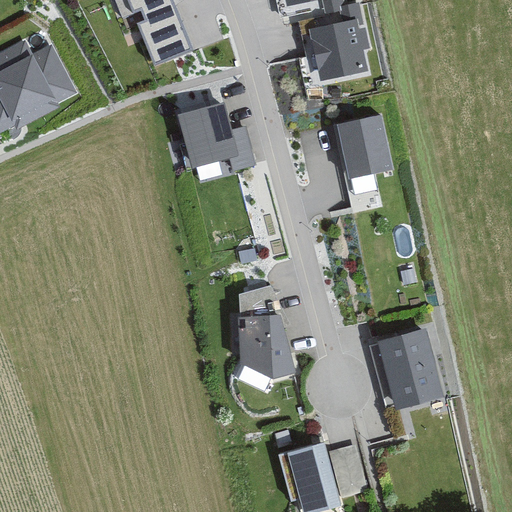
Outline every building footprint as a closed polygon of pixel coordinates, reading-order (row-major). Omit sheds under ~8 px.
[(128,0),(156,66),(193,50),(172,0),(128,0)] [(358,17),(310,27),(321,81),(368,72),(364,52),(373,50),(368,25),(360,27),(358,17)] [(49,26),(0,49),(0,135),(83,95),(49,26)] [(217,99),(175,110),(188,162),(224,153),(231,151),(225,129),(217,99)] [(379,113),(334,122),(345,176),(389,167),(379,113)] [(245,124),(225,129),(231,151),(224,153),(228,169),(237,167),(255,163),(245,124)] [(255,163),(237,167),(259,263),(290,256),(268,159),(255,163)] [(351,214),(323,220),(348,326),(375,319),(351,214)] [(237,315),(231,315),(233,357),(265,376),(292,369),(279,326),(288,322),(268,284),(235,293),(237,315)] [(427,324),(369,339),(386,408),(444,394),(427,324)] [(355,442),(329,449),(341,496),(368,489),(355,442)] [(322,443),(284,452),(299,511),(302,511),(337,503),(322,443)]
